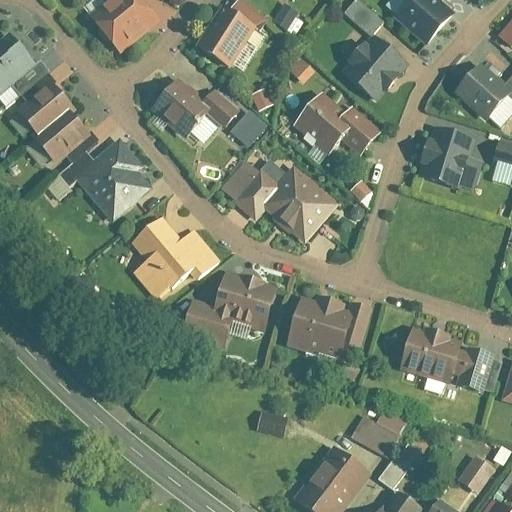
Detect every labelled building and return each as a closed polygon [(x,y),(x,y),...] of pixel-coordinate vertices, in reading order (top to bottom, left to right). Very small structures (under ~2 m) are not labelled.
[(114,0),(94,16),(125,54),(162,24),(142,0),(114,0)] [(360,0),(359,0),(346,14),(371,36),(385,21),(360,0)] [(411,0),(398,16),(430,43),(456,12),(442,0),(411,0)] [(274,21),(295,36),(305,21),(285,6),(274,21)] [(257,26),(224,8),(200,49),(233,67),(257,26)] [(12,34),(0,43),(0,93),(13,83),(36,63),(12,34)] [(380,38),(347,75),(378,102),(410,65),(380,38)] [(287,69),(303,85),(316,72),(300,56),(287,69)] [(24,96),(51,73),(40,60),(36,63),(13,83),(24,96)] [(511,90),(507,86),(483,64),(458,92),(490,121),(511,96),(511,90)] [(209,100),(184,79),(156,112),(188,138),(209,113),(215,105),(209,100)] [(56,83),(23,111),(44,135),(74,110),(77,107),(56,83)] [(241,110),(217,90),(209,100),(215,105),(209,113),(226,128),(241,110)] [(259,112),(273,105),(266,90),(252,96),(259,112)] [(356,107),(351,113),(326,91),(296,126),(332,156),(345,140),(363,155),(384,131),(356,107)] [(74,110),(44,135),(39,140),(60,165),(95,135),(74,110)] [(249,149),(269,127),(251,110),(230,132),(249,149)] [(476,140),(437,128),(422,177),(460,188),(462,184),(470,158),(476,140)] [(115,224),(156,189),(141,172),(147,167),(123,139),(97,161),(76,178),(93,199),(115,224)] [(511,143),(503,141),(497,163),(511,166),(511,143)] [(89,151),(62,174),(70,183),(76,178),(97,161),(89,151)] [(462,184),(477,189),(485,162),(470,158),(462,184)] [(289,176),(273,162),(261,175),(277,190),(289,176)] [(260,220),(268,211),(306,245),(341,206),(297,167),(289,176),(277,190),(261,175),(247,163),(224,189),(260,220)] [(364,181),(353,190),(363,202),(374,192),(364,181)] [(157,300),(193,272),(200,281),(223,263),(197,231),(184,241),(166,218),(136,242),(150,260),(135,272),(157,300)] [(280,289),(230,273),(219,307),(197,299),(187,332),(231,346),(238,324),(266,333),(280,289)] [(356,304),(353,312),(345,310),(346,305),(321,297),(319,302),(306,298),(292,343),(343,359),(346,349),(359,353),(373,309),(356,304)] [(469,344),(418,328),(405,368),(456,385),(459,374),(467,352),(469,344)] [(460,384),(487,393),(500,356),(472,348),(471,353),(463,376),(460,384)] [(467,352),(459,374),(463,376),(471,353),(467,352)] [(288,418),(265,412),(260,431),(283,437),(288,418)] [(366,420),(356,437),(389,457),(400,440),(366,420)] [(313,511),(343,511),(372,474),(337,448),(298,501),(313,511)] [(399,455),(382,478),(398,490),(415,467),(399,455)] [(496,471),(477,456),(460,480),(479,494),(496,471)] [(398,493),(383,511),(418,511),(421,509),(398,493)] [(462,511),(444,498),(433,511),(462,511)] [(511,511),(511,510),(499,501),(490,511),(511,511)]
